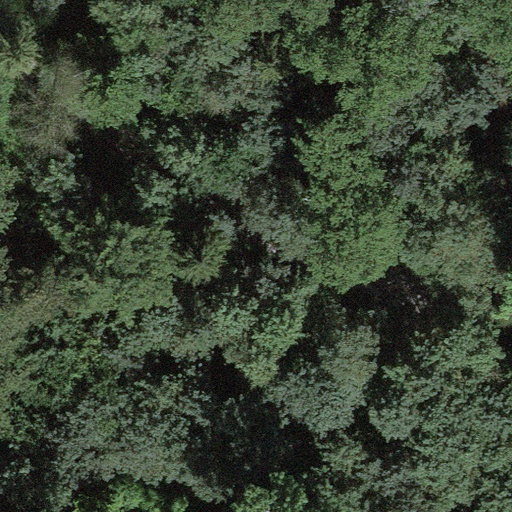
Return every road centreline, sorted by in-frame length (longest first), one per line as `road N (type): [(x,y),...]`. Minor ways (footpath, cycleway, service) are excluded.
road 1 (track): [(451,303),(201,194),(0,12)]
road 2 (track): [(511,248),(237,511)]
